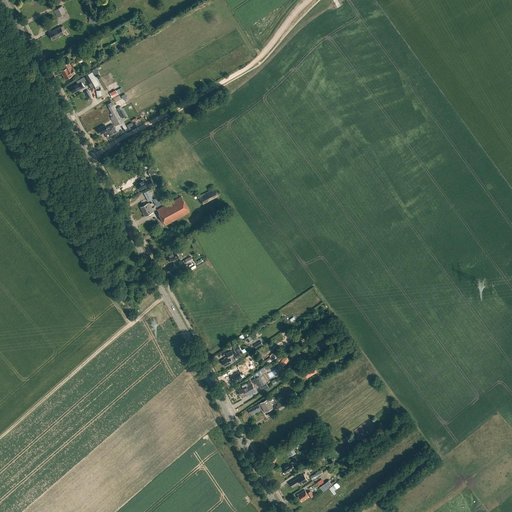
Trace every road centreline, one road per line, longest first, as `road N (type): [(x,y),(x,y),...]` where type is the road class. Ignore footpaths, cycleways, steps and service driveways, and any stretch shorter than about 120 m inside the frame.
road 1 (tertiary): [(279,511),(4,0)]
road 2 (track): [(308,0),(255,61),(96,154)]
road 3 (track): [(130,322),(0,129)]
road 4 (track): [(130,322),(0,437)]
